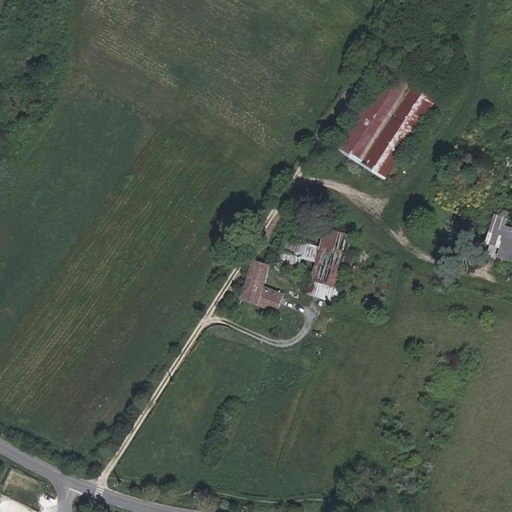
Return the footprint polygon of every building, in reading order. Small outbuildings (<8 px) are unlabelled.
[(431,108),(386,80),(332,163),(380,191),(431,108)] [(497,252),(511,256),(511,223),(502,221),(504,214),(492,210),(484,239),(499,243),(497,252)] [(319,246),(316,257),(311,279),(316,281),(336,288),(351,235),(328,229),(324,228),(319,246)] [(309,274),(316,257),(319,246),(284,237),(277,264),(309,274)] [(311,279),(316,257),(309,274),(308,278),(310,279),(311,279)] [(279,311),(284,295),(262,290),(269,266),(253,262),(244,300),(279,311)] [(336,288),(316,281),(311,279),(310,279),(305,291),(311,293),(333,300),(336,288)] [(372,307),(374,301),(365,299),(364,304),(372,307)]
